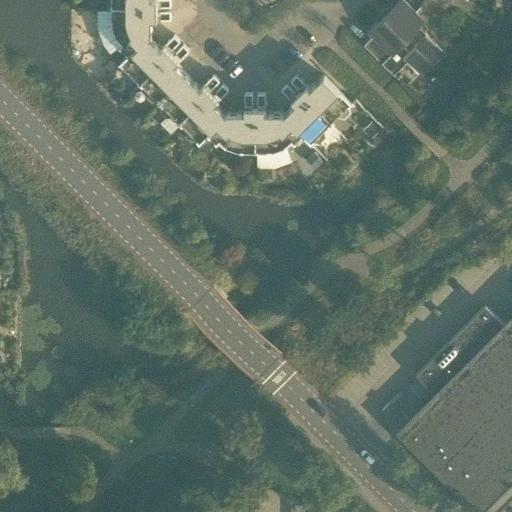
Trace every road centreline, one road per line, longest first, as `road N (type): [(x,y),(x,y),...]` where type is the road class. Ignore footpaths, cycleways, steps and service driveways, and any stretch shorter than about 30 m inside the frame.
road 1 (tertiary): [(411,511),(0,99)]
road 2 (residential): [(219,0),(221,27),(246,46),(268,46),(353,0)]
